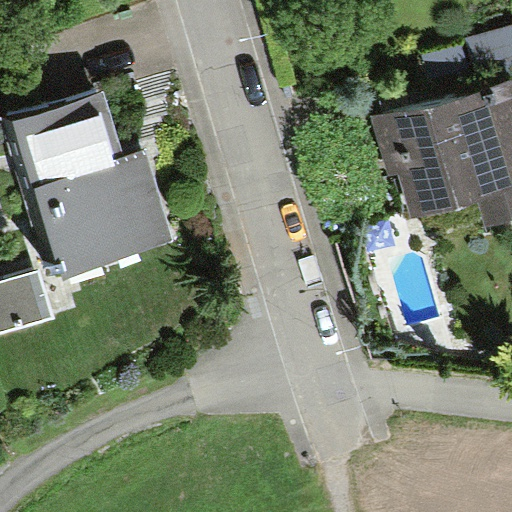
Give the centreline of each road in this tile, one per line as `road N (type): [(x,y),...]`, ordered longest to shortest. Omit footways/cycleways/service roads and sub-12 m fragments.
road 1 (residential): [(216,0),(345,452)]
road 2 (track): [(0,499),(88,436),(154,407),(321,379)]
